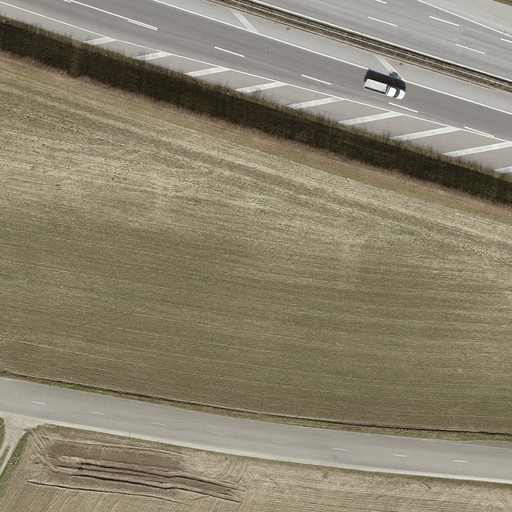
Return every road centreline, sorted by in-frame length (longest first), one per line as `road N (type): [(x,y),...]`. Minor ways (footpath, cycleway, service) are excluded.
road 1 (unclassified): [(0,397),(224,437),(511,465)]
road 2 (primary): [(69,0),(511,128)]
road 3 (motorway): [(511,59),(320,0)]
